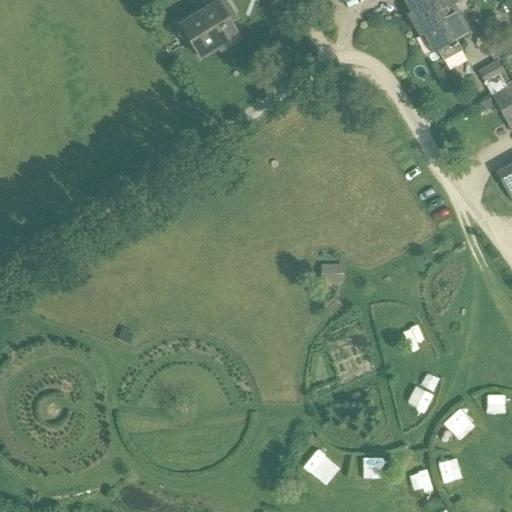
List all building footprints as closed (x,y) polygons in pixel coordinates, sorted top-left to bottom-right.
[(220,49),(222,53),(241,41),(227,18),(235,13),(226,0),(209,0),(205,3),(209,11),(182,28),(202,60),(220,49)] [(422,37),(425,35),(436,54),(439,52),(445,63),(462,53),(456,42),(469,35),(453,7),(461,3),(459,0),(405,0),(408,5),(412,3),(418,13),(411,17),(422,37)] [(493,0),(488,4),(500,20),(511,11),(511,6),(507,0),(493,0)] [(497,76),(483,85),(511,129),(511,83),(504,88),(497,76)] [(511,164),(496,174),(511,202),(511,201),(511,164)] [(310,264),(311,284),(337,283),(336,263),(310,264)] [(129,346),(134,335),(123,330),(118,341),(129,346)] [(36,389),(37,418),(52,417),(51,388),(36,389)]
